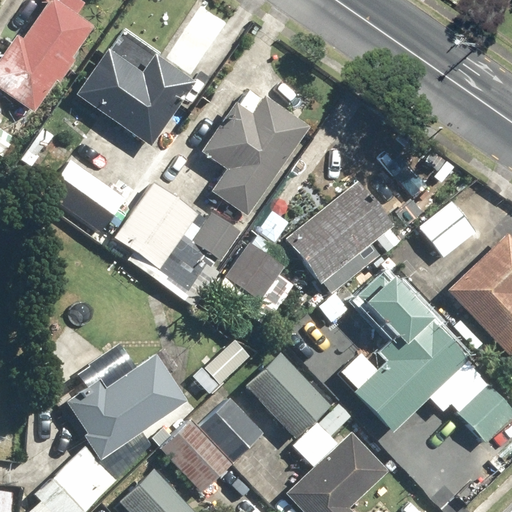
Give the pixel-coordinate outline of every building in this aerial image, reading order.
[(39,0),(0,57),(0,92),(30,112),(87,28),(45,0),(39,0)] [(115,37),(76,94),(147,142),(186,86),(115,37)] [(186,179),(244,215),(297,130),(239,94),(186,179)] [(43,151),(51,157),(60,143),(39,130),(19,162),(31,170),(43,151)] [(43,198),(95,232),(118,197),(66,163),(43,198)] [(154,268),(193,214),(154,186),(115,240),(154,268)] [(285,244),(319,285),(387,230),(353,189),(285,244)] [(418,230),(436,255),(467,233),(449,208),(418,230)] [(189,296),(237,232),(207,210),(159,274),(189,296)] [(511,242),(502,233),(480,254),(442,291),(506,357),(511,350),(511,242)] [(248,246),(224,278),(257,303),(281,271),(248,246)] [(350,391),(389,432),(463,362),(439,337),(440,336),(379,273),(353,299),(398,346),(350,391)] [(275,356),(243,386),(291,438),(324,407),(275,356)] [(99,457),(179,403),(148,357),(68,411),(99,457)] [(452,416),(482,447),(511,417),(511,414),(484,386),(452,416)] [(192,426),(230,466),(261,437),(223,397),(192,426)] [(230,466),(192,426),(185,419),(154,449),(199,496),(230,466)] [(348,511),(345,509),(384,472),(347,433),(280,498),(293,511),(348,511)] [(78,511),(110,481),(81,452),(20,511),(78,511)] [(189,511),(153,470),(116,503),(124,511),(189,511)]
